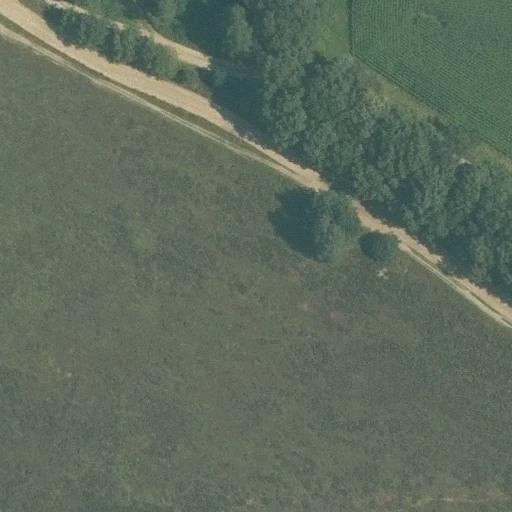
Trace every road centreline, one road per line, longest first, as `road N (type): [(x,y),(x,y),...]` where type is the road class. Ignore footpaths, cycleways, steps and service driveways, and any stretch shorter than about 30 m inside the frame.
road 1 (track): [(1,0),(73,48),(248,129),(511,295)]
road 2 (track): [(145,40),(234,72),(341,96),(511,197)]
